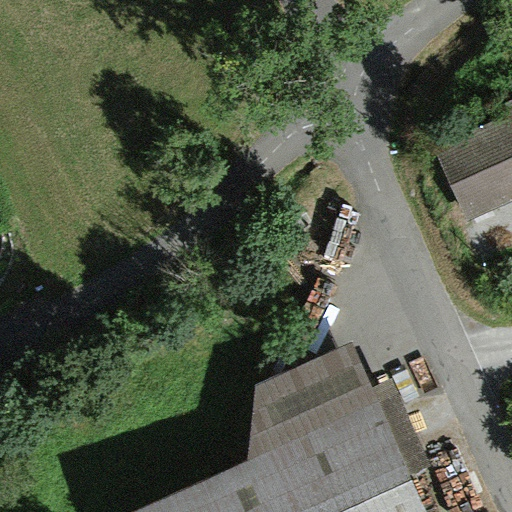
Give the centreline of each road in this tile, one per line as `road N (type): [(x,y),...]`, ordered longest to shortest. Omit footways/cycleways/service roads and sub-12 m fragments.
road 1 (residential): [(511,493),(329,108)]
road 2 (residential): [(0,347),(329,108)]
road 3 (track): [(329,108),(449,0)]
